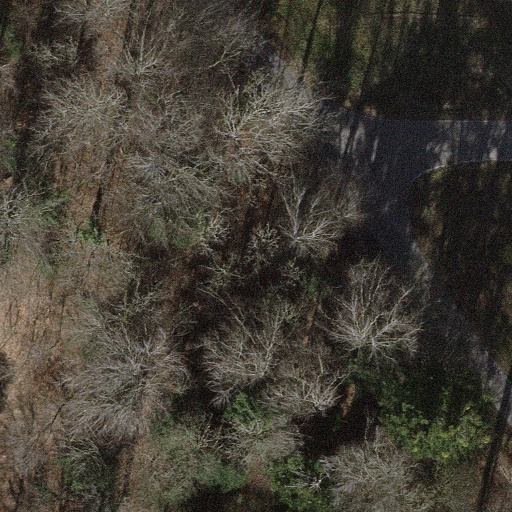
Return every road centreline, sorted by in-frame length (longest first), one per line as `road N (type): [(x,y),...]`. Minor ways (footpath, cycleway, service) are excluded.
road 1 (residential): [(231,0),(362,155),(511,142)]
road 2 (track): [(362,155),(511,374)]
